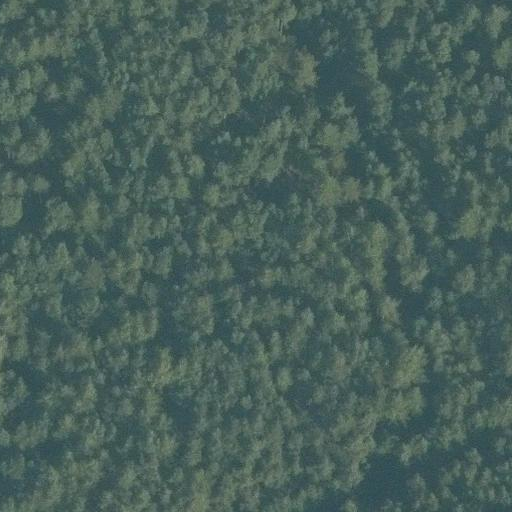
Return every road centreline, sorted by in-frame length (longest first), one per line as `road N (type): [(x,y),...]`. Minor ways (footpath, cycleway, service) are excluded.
road 1 (track): [(511,395),(253,511)]
road 2 (track): [(380,511),(511,455)]
